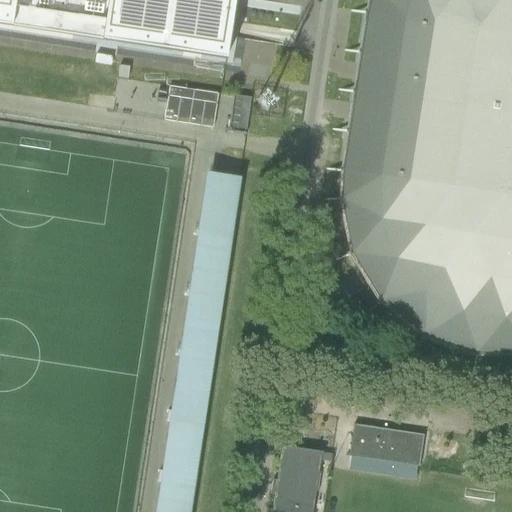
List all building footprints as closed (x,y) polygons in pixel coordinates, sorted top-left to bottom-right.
[(0,0),(0,26),(200,57),(226,61),(230,31),(235,0),(0,0)] [(354,94),(350,121),(348,132),(332,129),(331,131),(348,134),(342,171),(325,169),(325,171),(342,173),(340,199),(323,199),(323,201),(340,201),(351,253),(335,260),(336,261),(352,255),(379,301),(366,312),(368,314),(381,302),(422,336),(414,351),(416,352),(424,337),(475,354),(472,371),(474,371),(476,354),(511,353),(511,0),(369,0),(367,13),(350,11),(350,13),(366,15),(360,53),(344,50),(343,52),(360,55),(354,92),(338,90),(337,92),(354,94)] [(118,81),(118,93),(136,93),(135,110),(154,110),(154,81),(118,81)] [(168,92),(163,121),(212,128),(216,99),(217,95),(169,88),(168,92)] [(226,133),(245,135),(250,98),(232,96),(226,133)] [(189,511),(239,178),(216,175),(213,174),(214,168),(209,167),(208,173),(200,225),(195,224),(193,236),(198,236),(191,285),(186,285),(184,296),(189,296),(182,346),(177,345),(175,356),(180,357),(172,412),(167,411),(165,422),(170,423),(163,472),(158,471),(156,483),(161,483),(157,511),(189,511)] [(348,457),(418,467),(423,436),(353,425),(348,457)] [(270,511),(312,511),(322,453),(280,446),(275,481),(272,480),(270,494),(273,495),(270,511)]
